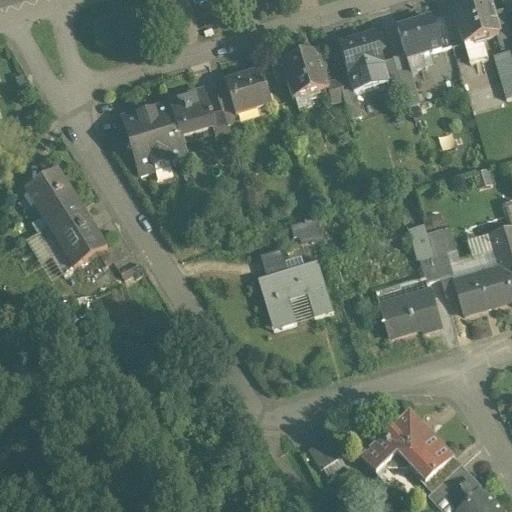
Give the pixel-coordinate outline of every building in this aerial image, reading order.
[(488,4),(453,15),(463,48),(482,42),(498,37),(496,31),(504,28),(501,16),(493,19),(488,4)] [(431,22),(396,32),(404,58),(406,64),(407,64),(411,77),(427,71),(423,59),(440,54),(431,22)] [(382,37),(375,39),(379,52),(386,50),(382,37)] [(375,39),(339,49),(347,79),(351,91),(353,90),(369,85),(366,75),(380,71),(385,70),(383,65),(379,52),(375,39)] [(482,42),(463,48),(469,68),(488,62),(482,42)] [(511,53),(493,59),(506,103),(511,100),(511,53)] [(316,57),(281,67),(292,104),(294,103),(297,112),(310,108),(308,99),(327,93),(325,87),(316,57)] [(404,58),(393,62),(400,84),(412,80),(411,77),(407,64),(406,64),(404,58)] [(405,101),(400,84),(393,62),(383,65),(385,70),(380,71),(390,106),(405,101)] [(260,76),(225,87),(226,88),(230,104),(234,116),(236,116),(255,110),(256,114),(270,109),(265,94),(266,94),(265,90),(264,90),(260,76)] [(24,79),(15,82),(19,94),(27,91),(24,79)] [(347,79),(336,82),(337,84),(343,101),(350,123),(362,119),(357,106),(353,90),(351,91),(347,79)] [(412,80),(400,84),(405,101),(407,109),(419,106),(412,80)] [(337,84),(325,87),(327,93),(330,105),(343,101),(337,84)] [(219,107),(230,104),(226,88),(214,92),(219,107)] [(204,99),(169,109),(178,137),(180,145),(215,135),(211,121),(204,99)] [(238,125),(236,116),(234,116),(230,104),(219,107),(225,129),(238,125)] [(169,109),(122,123),(130,147),(126,153),(178,137),(169,109)] [(222,118),(211,121),(215,135),(217,143),(228,139),(222,118)] [(178,137),(126,153),(133,156),(140,180),(171,171),(169,165),(184,161),(180,145),(178,137)] [(80,212),(58,177),(59,176),(58,175),(25,196),(25,198),(26,197),(48,232),(80,212)] [(80,212),(48,232),(61,254),(73,273),(73,274),(107,253),(106,252),(80,212)] [(316,224),(290,232),(293,243),(309,239),(311,247),(323,244),(316,224)] [(446,258),(449,268),(459,265),(449,232),(434,236),(431,225),(422,228),(432,262),(446,258)] [(419,266),(432,262),(422,228),(408,232),(419,266)] [(511,231),(511,232),(491,239),(495,254),(501,273),(502,273),(511,306),(511,310),(511,231)] [(61,254),(48,232),(36,240),(49,261),(61,254)] [(453,281),(454,287),(501,273),(495,254),(459,265),(449,268),(453,281)] [(281,256),(260,263),(264,276),(285,269),(281,256)] [(439,285),(453,281),(449,268),(446,258),(432,262),(439,285)] [(426,289),(439,285),(432,262),(419,266),(426,289)] [(317,268),(257,286),(269,324),(277,321),(281,334),(296,330),(289,307),(307,301),(314,324),(333,318),(317,268)] [(454,287),(452,287),(463,320),(511,306),(502,273),(501,273),(454,287)] [(430,296),(379,312),(388,344),(420,334),(422,338),(441,332),(430,296)] [(70,325),(101,322),(99,299),(68,303),(70,325)] [(0,347),(29,345),(28,324),(4,324),(4,314),(0,313),(0,347)] [(409,419),(361,465),(376,481),(397,461),(425,490),(452,464),(409,419)] [(340,463),(328,443),(308,455),(321,476),(340,463)] [(452,464),(425,490),(433,499),(435,496),(457,476),(460,473),(452,464)] [(457,476),(435,496),(443,504),(465,484),(457,476)] [(484,504),(465,484),(443,504),(450,511),(497,511),(487,501),(484,504)]
